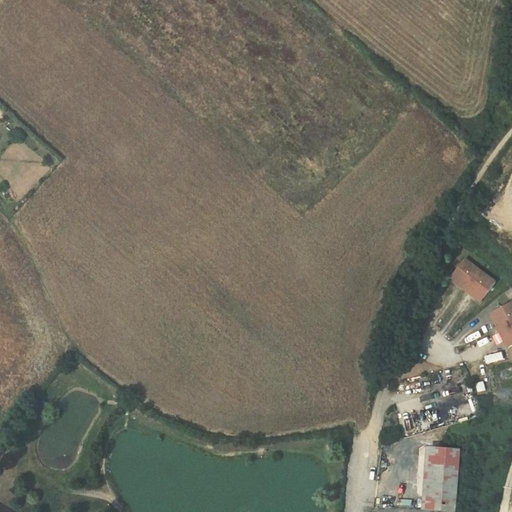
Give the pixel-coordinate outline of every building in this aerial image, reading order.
[(465,259),(453,275),(484,299),(496,283),(465,259)] [(484,299),(453,275),(450,279),(481,303),(484,299)] [(511,302),(494,311),(511,346),(511,345),(511,302)] [(511,346),(494,311),(489,313),(507,348),(511,346)] [(435,447),(430,510),(451,511),(456,511),(461,449),(435,447)]
